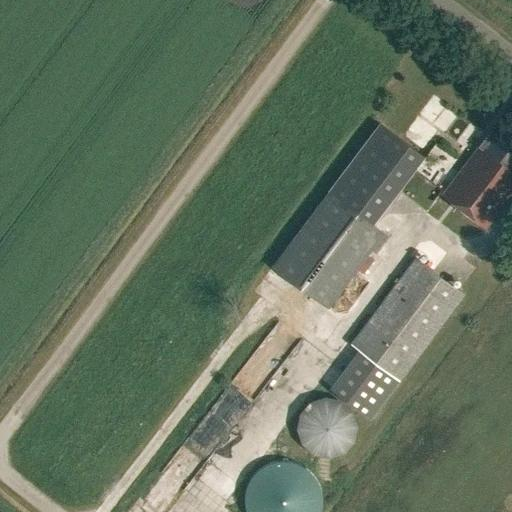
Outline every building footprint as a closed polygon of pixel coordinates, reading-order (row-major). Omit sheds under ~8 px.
[(423,157),(383,127),(380,124),(327,193),(273,266),(328,307),(372,249),(376,252),(387,237),(371,225),(423,157)] [(511,146),(490,131),(442,194),(486,227),(511,192),(511,146)] [(472,277),(483,265),(469,254),(459,266),(472,277)] [(463,294),(415,258),(350,344),(360,351),(331,390),(370,419),(463,294)] [(300,419),(299,427),(300,435),(302,441),(306,446),(311,450),(314,452),(318,453),(326,455),(334,453),(338,452),(342,450),(347,446),(352,437),(354,431),(354,423),(352,417),(347,408),(338,402),(334,400),(328,399),(324,399),(318,400),(311,404),(306,408),(302,413),(300,419)]
